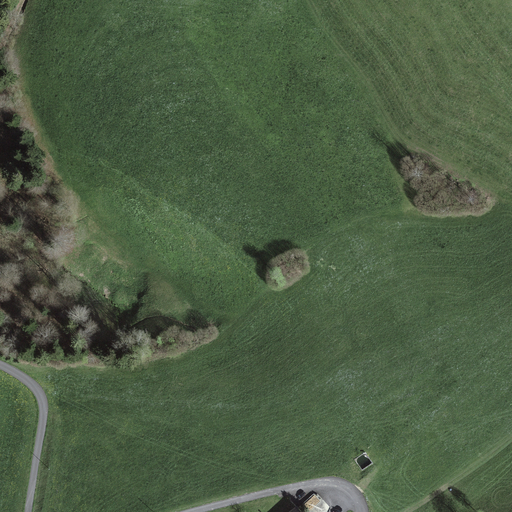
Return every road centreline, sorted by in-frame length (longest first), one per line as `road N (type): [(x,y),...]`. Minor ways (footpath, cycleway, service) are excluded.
road 1 (unclassified): [(364,511),(354,489),(334,480),(192,511)]
road 2 (unclassified): [(27,511),(42,398),(0,364)]
road 3 (track): [(407,511),(511,438)]
